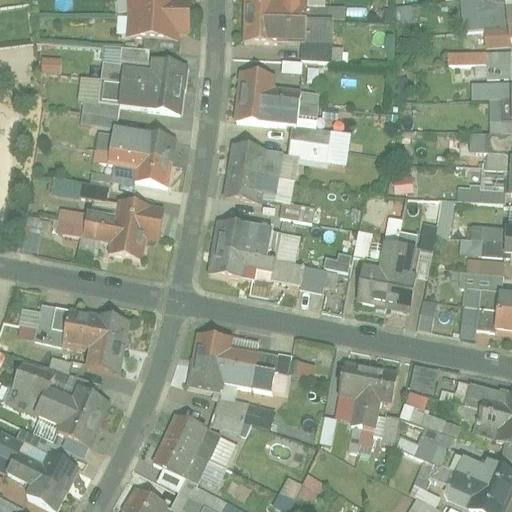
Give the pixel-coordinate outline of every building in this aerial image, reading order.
[(128,0),(128,44),(178,44),(178,35),(190,36),(189,0),(128,0)] [(305,0),(244,0),(245,46),(306,44),(305,0)] [(313,21),(345,20),(345,10),(313,10),(313,21)] [(38,75),(57,76),(57,61),(38,60),(38,75)] [(118,112),(180,120),(186,68),(153,64),(151,78),(123,75),(118,112)] [(277,64),(277,77),(298,78),(298,65),(277,64)] [(276,79),(238,76),(233,127),(296,133),(299,96),(275,93),(276,79)] [(133,186),(171,192),(178,142),(116,134),(111,170),(135,174),(133,186)] [(482,154),(481,137),(466,137),(467,155),(482,154)] [(278,158),(230,151),(223,203),(287,212),(290,188),(274,186),(278,158)] [(485,174),(496,173),(495,158),(484,159),(485,174)] [(78,185),(75,199),(100,205),(105,179),(88,175),(85,187),(78,185)] [(73,202),(76,185),(48,180),(45,198),(73,202)] [(409,180),(389,183),(392,197),(412,194),(409,180)] [(158,248),(163,212),(117,205),(114,222),(86,218),(83,241),(115,246),(113,262),(143,266),(147,246),(158,248)] [(22,220),(19,252),(37,254),(40,221),(22,220)] [(219,225),(208,278),(269,291),(273,268),(266,266),(272,236),(219,225)] [(354,234),(350,258),(362,260),(366,236),(354,234)] [(363,273),(358,306),(409,315),(415,282),(412,282),(417,254),(384,249),(379,275),(363,273)] [(511,342),(511,300),(501,299),(496,341),(511,342)] [(414,330),(429,332),(433,306),(418,303),(414,330)] [(120,381),(131,326),(69,313),(62,349),(90,355),(86,374),(120,381)] [(232,341),(198,336),(188,395),(217,400),(219,390),(271,398),(277,364),(256,360),(230,356),(232,341)] [(399,374),(337,360),(328,400),(353,405),(347,431),(370,436),(375,415),(389,418),(399,374)] [(47,361),(46,365),(2,364),(1,386),(62,387),(63,361),(47,361)] [(403,392),(430,397),(435,373),(409,368),(403,392)] [(499,449),(511,451),(511,395),(461,386),(456,411),(480,416),(478,425),(502,430),(499,449)] [(57,439),(91,452),(109,407),(75,394),(72,403),(47,393),(35,423),(60,432),(57,439)] [(391,453),(419,462),(407,500),(409,501),(405,511),(433,511),(437,500),(425,496),(439,451),(448,453),(456,428),(421,417),(426,401),(404,394),(396,421),(421,428),(415,448),(394,441),(391,453)] [(206,429),(179,418),(155,474),(182,485),(206,429)] [(329,449),(334,422),(321,419),(316,447),(329,449)] [(27,503),(45,511),(58,511),(76,474),(46,460),(42,469),(18,458),(8,481),(32,492),(27,503)] [(506,511),(511,498),(511,478),(484,468),(481,475),(460,466),(450,492),(474,501),(469,511),(506,511)] [(282,482),(277,496),(310,509),(319,485),(303,479),(299,488),(282,482)] [(164,511),(167,508),(138,491),(125,511),(164,511)]
